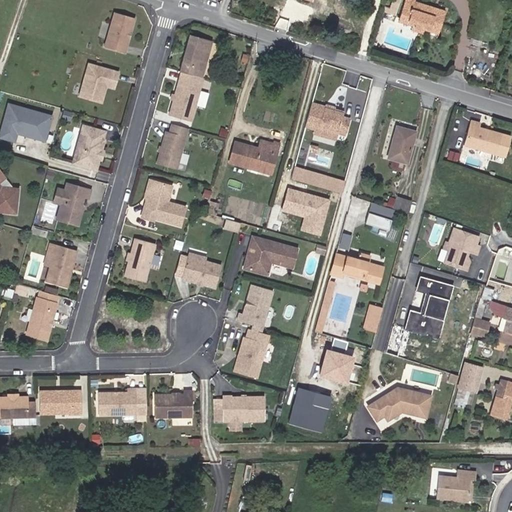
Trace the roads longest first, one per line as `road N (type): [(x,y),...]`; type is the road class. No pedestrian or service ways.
road 1 (residential): [(170,4),(71,362)]
road 2 (residential): [(511,111),(170,4)]
road 3 (unknown): [(382,70),(311,335),(312,395)]
road 4 (unknown): [(430,214),(348,448)]
road 5 (unknown): [(430,214),(466,96),(475,44),(468,0)]
road 6 (residential): [(71,362),(169,360),(196,321)]
